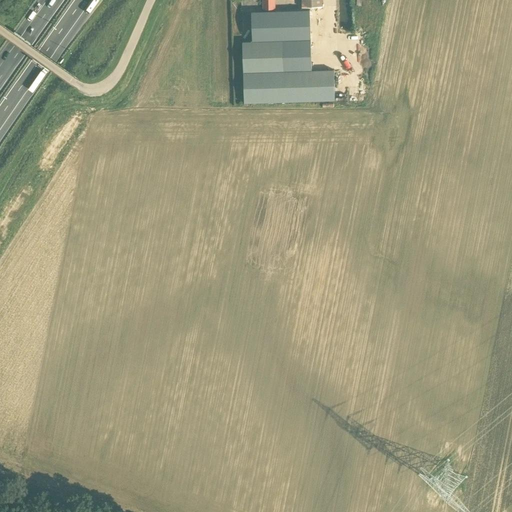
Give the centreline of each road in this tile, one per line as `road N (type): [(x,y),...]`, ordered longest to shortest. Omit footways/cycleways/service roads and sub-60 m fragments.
road 1 (unclassified): [(150,0),(120,67),(99,88),(68,79),(0,31)]
road 2 (motorway): [(0,123),(87,0)]
